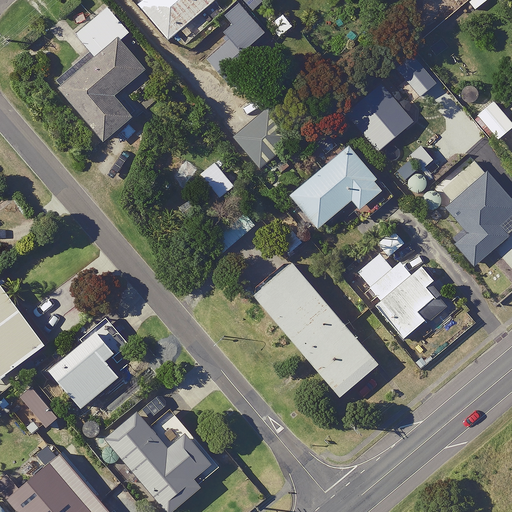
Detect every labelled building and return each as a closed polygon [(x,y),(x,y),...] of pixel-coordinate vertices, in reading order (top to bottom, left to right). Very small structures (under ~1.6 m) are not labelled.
[(142,0),(137,5),(167,41),(214,0),(142,0)] [(266,35),(237,4),(223,18),(234,29),(225,37),(227,39),(204,61),(220,78),(266,35)] [(127,33),(105,7),(73,34),(93,58),(57,88),(103,143),(131,119),(113,97),(143,71),(118,41),(127,33)] [(291,27),(280,14),(267,25),(277,38),(291,27)] [(511,127),(489,101),(474,115),(496,140),(511,127)] [(295,138),(268,108),(232,138),(259,169),(295,138)] [(487,143),(458,109),(439,125),(469,159),(487,143)] [(382,190),(347,147),(288,195),(316,230),(350,201),(357,210),(382,190)] [(511,212),(511,205),(472,162),(441,191),(451,202),(444,208),(466,232),(453,244),(473,267),(508,235),(498,225),(511,212)] [(232,187),(214,163),(198,175),(216,199),(232,187)] [(257,227),(247,216),(212,245),(222,256),(257,227)] [(422,267),(415,272),(403,258),(362,292),(403,340),(443,306),(427,287),(434,282),(422,267)] [(377,366),(291,263),(252,295),(339,398),(377,366)] [(45,346),(0,284),(0,376),(1,378),(45,346)] [(128,345),(105,317),(80,338),(83,342),(48,371),(80,409),(118,377),(106,363),(128,345)] [(167,449),(137,412),(105,438),(165,511),(170,511),(218,473),(186,433),(167,449)] [(89,477),(83,482),(57,452),(44,464),(39,458),(20,474),(16,470),(0,484),(0,492),(16,511),(108,511),(96,498),(102,493),(89,477)]
